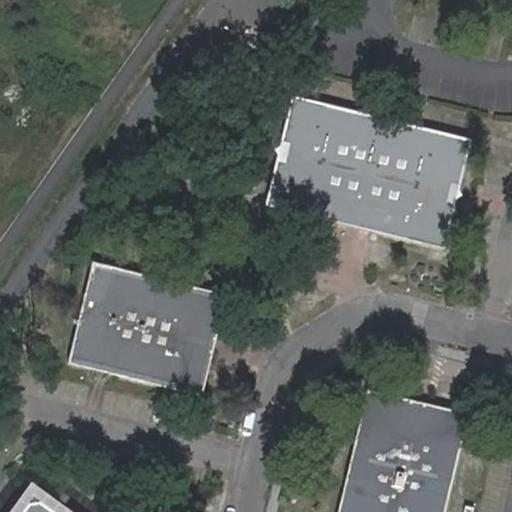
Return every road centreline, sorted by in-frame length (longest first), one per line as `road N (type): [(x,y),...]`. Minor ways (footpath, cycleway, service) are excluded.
road 1 (unclassified): [(222,0),(0,314)]
road 2 (unknown): [(263,451),(32,409)]
road 3 (track): [(66,0),(83,67),(0,179)]
